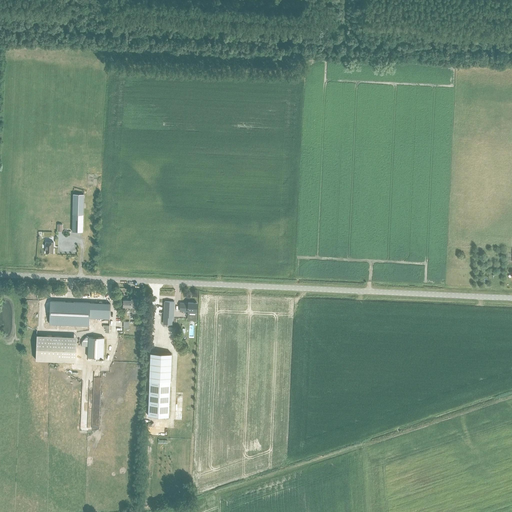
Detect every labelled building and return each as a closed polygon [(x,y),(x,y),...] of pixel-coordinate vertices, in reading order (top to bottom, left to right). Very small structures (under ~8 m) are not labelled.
[(73,223),(72,231),(83,232),(84,195),(73,194),(73,223)] [(46,252),(53,253),(54,242),(46,242),(46,252)] [(130,306),(130,311),(133,311),(133,313),(136,314),(136,308),(136,304),(138,304),(138,299),(131,299),(131,300),(123,300),(123,306),(130,306)] [(50,301),(49,323),(89,325),(90,318),(109,319),(110,304),(50,301)] [(164,324),(171,324),(172,317),(173,317),(174,302),(165,301),(164,316),(164,324)] [(180,311),(181,311),(188,311),(191,311),(191,314),(197,314),(197,303),(188,302),(188,303),(180,303),(180,311)] [(36,360),(76,361),(77,336),(37,335),(36,360)] [(85,344),(88,344),(88,360),(95,361),(95,357),(103,358),(104,338),(89,337),(89,338),(86,338),(85,344)] [(150,353),(149,380),(150,380),(170,381),(171,381),(172,353),(150,353)] [(150,380),(148,416),(169,417),(170,381),(150,380)]
